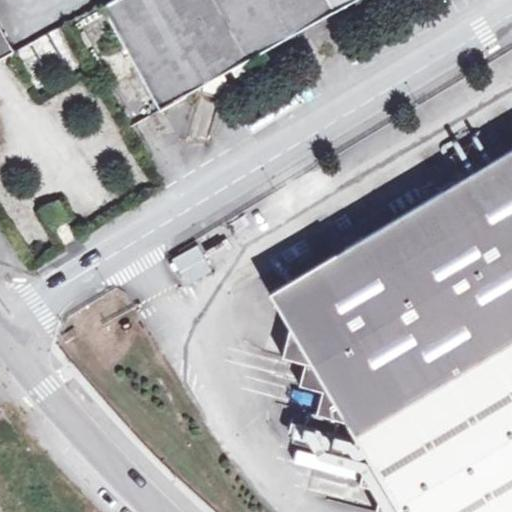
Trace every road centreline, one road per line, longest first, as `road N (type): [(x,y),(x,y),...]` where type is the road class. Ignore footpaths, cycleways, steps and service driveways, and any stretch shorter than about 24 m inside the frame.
road 1 (unclassified): [(511,12),(0,319)]
road 2 (unclassified): [(154,511),(0,342)]
